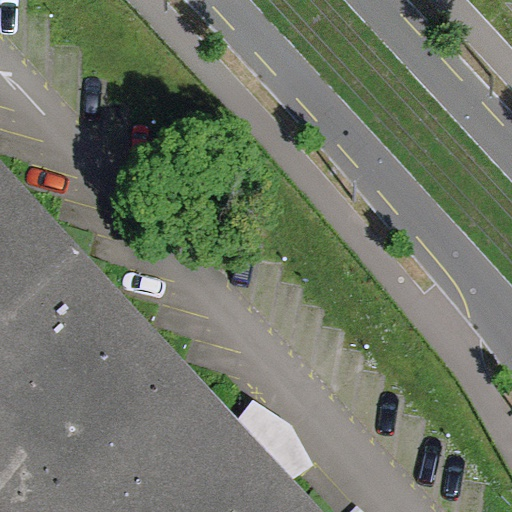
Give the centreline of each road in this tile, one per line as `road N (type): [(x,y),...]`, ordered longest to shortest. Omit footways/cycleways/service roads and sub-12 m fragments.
road 1 (primary): [(225,0),(511,320)]
road 2 (primary): [(511,131),(389,0)]
